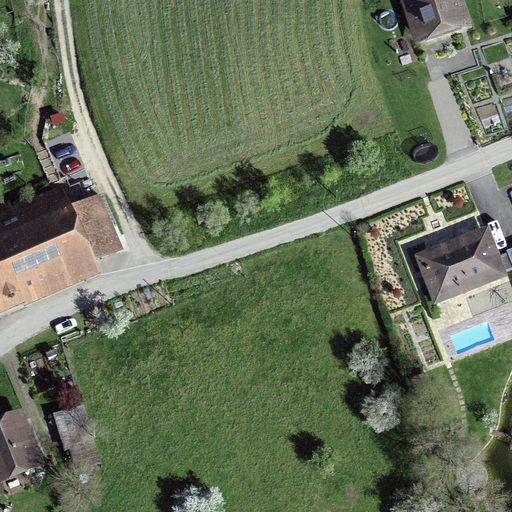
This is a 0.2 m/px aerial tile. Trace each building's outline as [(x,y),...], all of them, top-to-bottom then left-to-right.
[(455,0),(406,0),(419,38),(463,23),(455,0)] [(95,201),(67,213),(58,193),(0,217),(0,303),(118,252),(95,201)] [(511,255),(496,261),(485,234),(420,259),(435,297),(456,289),(457,293),(502,276),(501,273),(511,268),(511,255)] [(82,410),(56,418),(65,449),(70,447),(76,467),(97,461),(82,410)] [(15,423),(0,429),(0,478),(33,465),(15,423)]
